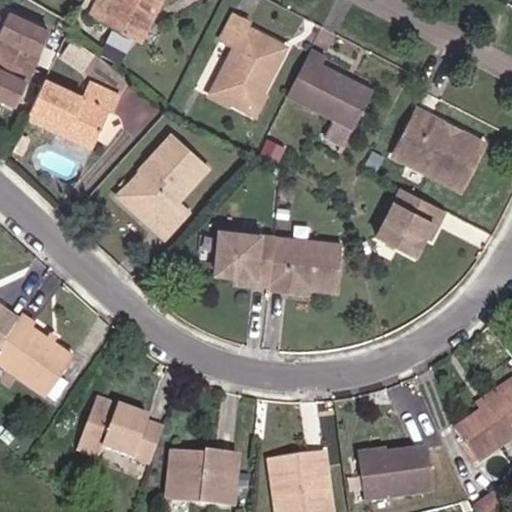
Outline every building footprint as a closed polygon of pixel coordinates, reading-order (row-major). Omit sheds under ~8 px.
[(172,12),(180,16),(187,0),(139,0),(125,31),(156,46),(172,12)] [(0,67),(0,89),(34,105),(69,30),(27,11),(0,67)] [(156,46),(164,49),(180,16),(172,12),(156,46)] [(287,84),(294,87),(311,54),(271,35),(273,30),(257,22),(245,44),(259,51),(235,98),(271,118),(287,84)] [(306,108),(371,140),(392,99),(341,72),(344,63),(332,57),(306,108)] [(271,118),(277,121),(294,87),(287,84),(271,118)] [(128,119),(131,120),(140,102),(110,89),(104,102),(66,85),(47,123),(76,136),(80,129),(117,145),(128,119)] [(412,167),(478,200),(502,152),(480,138),(471,143),(463,140),(465,136),(463,130),(436,117),(412,167)] [(202,206),(232,174),(194,139),(169,166),(175,171),(159,188),(157,191),(158,208),(159,210),(179,228),(173,234),(185,244),(213,215),(202,206)] [(39,158),(46,144),(39,141),(32,155),(39,158)] [(159,210),(158,208),(157,191),(159,188),(175,171),(169,166),(136,200),(173,234),(179,228),(159,210)] [(437,260),(448,240),(455,227),(461,230),(469,216),(425,194),(402,242),(437,260)] [(448,240),(455,243),(461,230),(455,227),(448,240)] [(276,294),(293,297),(298,242),(240,235),(235,281),(262,284),(277,286),(276,294)] [(331,293),(361,296),(365,249),(298,242),(293,297),(309,299),(310,290),(331,293)] [(261,293),(276,294),(277,286),(262,284),(261,293)] [(309,299),(331,301),(331,293),(310,290),(309,299)] [(0,347),(17,358),(39,324),(0,298),(0,347)] [(13,365),(69,401),(94,362),(53,336),(56,331),(42,321),(39,324),(17,358),(13,365)] [(511,395),(501,403),(506,409),(511,405),(511,395)] [(174,465),(186,433),(171,426),(173,420),(152,412),(149,419),(141,416),(144,409),(117,400),(99,450),(122,460),(126,448),(174,465)] [(480,427),(504,461),(511,455),(511,405),(506,409),(480,427)] [(451,446),(392,455),(399,498),(458,490),(451,446)] [(195,501),(258,504),(259,456),(231,454),(229,463),(220,462),(219,458),(197,456),(195,501)] [(393,500),(399,498),(392,455),(386,456),(393,500)] [(296,473),(300,511),(312,511),(318,511),(359,511),(352,456),(316,460),(317,469),(296,473)] [(296,473),(317,469),(316,460),(295,462),(296,473)] [(511,511),(511,497),(497,508),(499,511),(511,511)]
